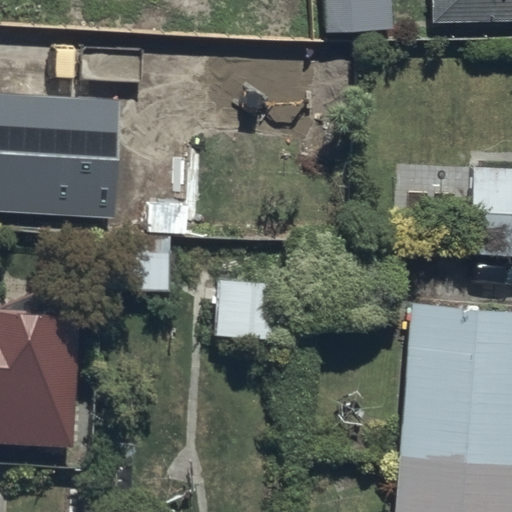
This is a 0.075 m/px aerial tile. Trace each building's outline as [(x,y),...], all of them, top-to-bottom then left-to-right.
[(381,18),(381,0),(319,0),(320,19),(381,18)] [(110,32),(109,122),(184,124),(186,33),(110,32)] [(0,198),(56,201),(62,85),(0,82),(0,198)] [(141,157),(75,158),(74,224),(182,226),(182,195),(140,195),(141,157)] [(511,212),(511,161),(467,161),(467,212),(511,212)] [(206,269),(206,323),(273,322),(273,268),(206,269)] [(0,431),(70,433),(73,286),(0,284),(0,431)] [(511,511),(511,295),(402,289),(388,511),(511,511)] [(91,501),(91,511),(170,511),(171,502),(91,501)]
